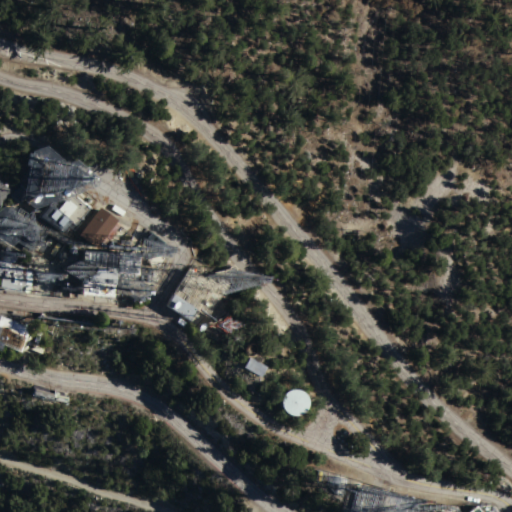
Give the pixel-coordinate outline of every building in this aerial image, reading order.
[(0,180),(10,188),(0,201),(0,180)] [(19,184),(29,192),(19,203),(9,195),(19,184)] [(63,185),(88,207),(73,225),(69,221),(61,231),(38,215),(63,185)] [(98,205),(117,219),(97,247),(78,233),(98,205)] [(40,239),(37,238),(34,243),(6,226),(15,211),(46,230),(40,239)] [(127,252),(146,225),(127,212),(109,239),(127,252)] [(84,248),(139,254),(137,274),(115,272),(112,297),(79,293),(84,248)] [(0,287),(0,257),(3,258),(4,252),(11,253),(10,263),(26,266),(25,268),(32,269),(29,290),(22,289),(22,291),(0,287)] [(189,267),(220,286),(219,289),(223,291),(208,315),(195,308),(188,318),(166,304),(189,267)] [(0,313),(30,326),(20,351),(0,342),(0,313)] [(233,374),(238,364),(220,354),(215,364),(233,374)] [(242,366),(248,356),(265,366),(260,376),(242,366)] [(67,395),(66,401),(53,399),(54,397),(52,396),(51,399),(31,392),(33,387),(53,393),(67,395)] [(281,412),(280,388),(256,388),(257,413),(281,412)] [(304,410),(303,411),(301,413),(299,414),(297,415),(295,415),(292,415),(290,415),(288,414),(286,413),(284,411),(283,410),(281,408),(281,406),(280,403),(280,401),(281,399),(281,396),(283,394),(284,393),(286,391),(288,390),(290,389),(292,389),(294,389),(297,389),(299,390),(301,391),(303,393),(304,394),(305,396),(306,398),(307,401),(307,403),(306,405),(305,408),(304,410)]
